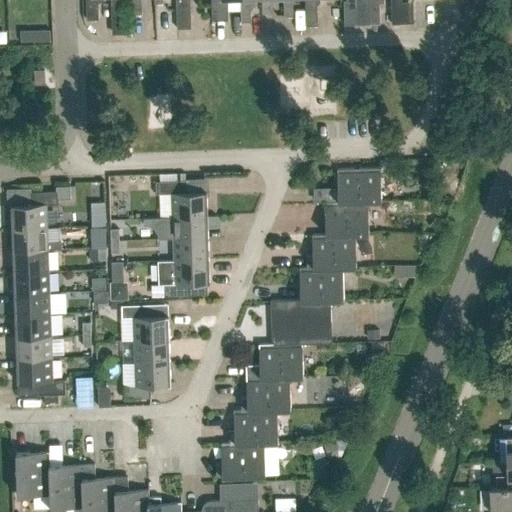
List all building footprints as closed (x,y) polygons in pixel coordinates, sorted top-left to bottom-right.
[(86,0),(87,19),(99,19),(98,1),(100,1),(101,0),(86,0)] [(111,0),(112,31),(122,31),(121,7),(126,2),(126,0),(111,0)] [(142,13),(141,0),(132,0),(133,14),(142,13)] [(176,0),(177,28),(191,28),(190,0),(176,0)] [(211,0),(212,20),(228,20),(227,0),(211,0)] [(240,0),(240,8),(241,22),(251,22),(251,9),(255,4),(255,0),(240,0)] [(270,0),(261,0),(262,14),(271,13),(270,0)] [(283,0),(284,16),(293,16),(292,0),(283,0)] [(319,0),(305,0),(306,25),(318,25),(317,5),(320,2),(319,0)] [(343,0),(344,24),(357,24),(356,0),(343,0)] [(384,0),(369,0),(371,24),(380,23),(380,3),(385,3),(384,0)] [(391,0),(392,23),(402,23),(401,0),(391,0)] [(412,0),(413,9),(422,8),(421,0),(412,0)] [(50,28),(36,29),(37,41),(50,41),(50,28)] [(44,69),(34,69),(35,84),(45,83),(44,69)] [(337,168),(338,200),(338,201),(368,200),(368,201),(382,200),(380,167),(337,168)] [(186,180),(156,181),(156,194),(172,193),(172,216),(208,215),(207,191),(186,192),(186,180)] [(47,227),(46,204),(59,204),(58,199),(71,198),(70,185),(56,186),(56,190),(31,191),(31,204),(11,205),(12,229),(47,227)] [(355,234),(369,233),(368,201),(368,200),(338,201),(338,200),(325,201),(326,233),(326,234),(355,233),(355,234)] [(172,216),(172,217),(143,218),(144,225),(147,225),(150,226),(154,228),(158,234),(158,238),(173,238),(208,237),(208,225),(213,225),(213,215),(208,215),(172,216)] [(61,241),(48,241),(47,227),(12,229),(13,250),(48,249),(62,248),(61,241)] [(110,228),(111,240),(119,240),(119,228),(110,228)] [(312,234),(313,254),(307,254),(307,266),(307,267),(343,266),(356,266),(355,234),(355,233),(326,234),(326,233),(312,234)] [(106,247),(106,235),(98,235),(98,247),(106,247)] [(174,260),(209,258),(208,237),(173,238),(174,260)] [(111,252),(119,252),(119,240),(111,240),(111,252)] [(98,247),(99,259),(107,259),(106,247),(98,247)] [(49,270),(48,249),(13,250),(13,272),(49,270)] [(209,258),(174,260),(157,260),(158,283),(163,283),(164,296),(207,294),(207,282),(210,282),(209,258)] [(299,267),(300,299),(300,300),(331,299),(344,299),(343,266),(307,267),(307,266),(299,267)] [(14,293),(49,292),(49,270),(13,272),(14,293)] [(15,315),(50,314),(49,292),(14,293),(15,315)] [(270,300),(272,343),(302,343),(332,342),(331,299),(300,300),(300,299),(270,300)] [(133,317),(134,340),(169,339),(169,315),(159,316),(159,304),(121,305),(122,317),(133,317)] [(16,336),(51,335),(50,314),(15,315),(16,336)] [(91,322),(82,322),(83,334),(91,334),(91,322)] [(369,330),(369,338),(382,338),(381,330),(369,330)] [(83,334),(83,346),(91,346),(91,334),(83,334)] [(52,357),(51,335),(16,336),(17,358),(52,357)] [(135,362),(170,361),(169,339),(134,340),(123,341),(124,362),(135,362)] [(272,343),(259,343),(260,364),(246,364),(246,377),(289,375),(290,376),(303,376),(302,343),(272,343)] [(65,393),(65,379),(53,379),(52,357),(17,358),(18,395),(44,394),(57,394),(65,393)] [(135,362),(136,385),(124,386),(125,398),(151,397),(150,385),(171,384),(170,361),(135,362)] [(291,408),(290,376),(289,375),(246,377),(247,396),(241,397),(241,409),(277,408),(277,409),(291,408)] [(57,394),(44,394),(44,403),(57,402),(57,394)] [(264,442),(278,441),(277,409),(277,408),(241,409),(234,409),(234,429),(228,429),(229,441),(229,442),(264,441),(264,442)] [(216,476),(266,474),(264,442),(264,441),(229,442),(229,441),(221,442),(222,462),(216,462),(216,476)] [(16,452),(18,495),(50,494),(51,494),(50,465),(50,451),(16,452)] [(50,508),(83,507),(82,471),(83,471),(83,463),(50,465),(51,494),(50,494),(50,508)] [(82,511),(116,511),(115,484),(116,484),(116,476),(95,477),(95,463),(83,463),(83,471),(82,471),(83,507),(82,511)] [(148,511),(148,496),(149,496),(148,489),(128,489),(128,476),(116,476),(116,484),(115,484),(116,511),(148,511)] [(511,511),(511,486),(508,486),(490,486),(490,510),(488,510),(488,511),(511,511)] [(180,511),(181,511),(182,511),(181,501),(161,502),(161,496),(149,496),(148,496),(148,511),(180,511)] [(201,511),(181,511),(182,511),(181,511),(180,511),(258,511),(258,499),(211,500),(209,500),(207,501),(206,502),(204,504),(203,505),(202,508),(202,509),(201,511)]
